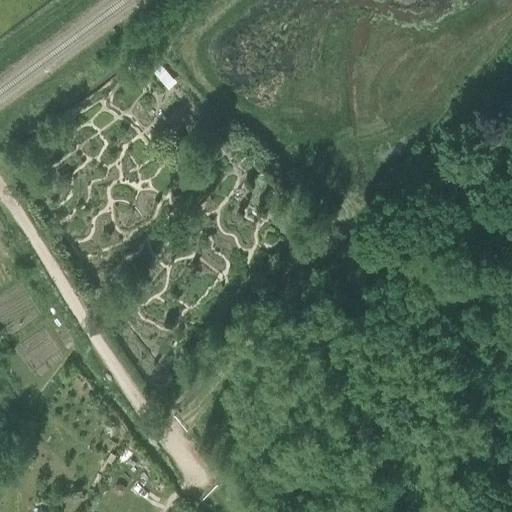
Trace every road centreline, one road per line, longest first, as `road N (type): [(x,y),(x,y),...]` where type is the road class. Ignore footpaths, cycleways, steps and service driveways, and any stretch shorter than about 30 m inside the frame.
road 1 (track): [(165,437),(268,326),(303,315),(341,327),(453,431),(467,511)]
road 2 (track): [(0,192),(115,373),(208,493)]
